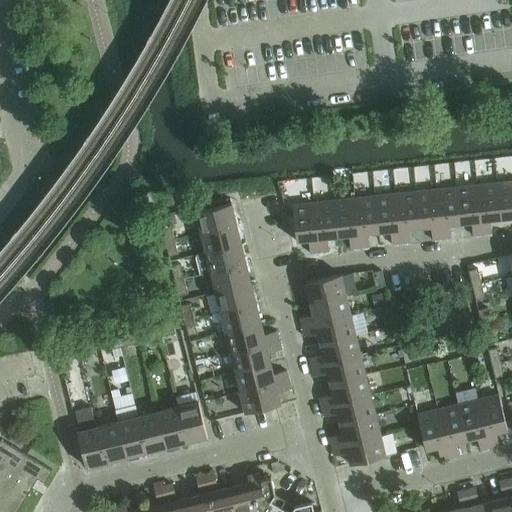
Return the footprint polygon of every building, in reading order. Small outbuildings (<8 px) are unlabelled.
[(511,180),(497,183),(501,219),(511,217),(511,180)] [(497,183),(477,185),(482,235),(492,234),(490,220),(501,219),(497,183)] [(477,185),(456,187),(460,224),(471,222),(473,236),(482,235),(477,185)] [(456,187),(436,189),(442,239),(451,238),(450,225),(460,224),(456,187)] [(436,189),(416,191),(420,228),(431,227),(432,240),(442,239),(436,189)] [(416,191),(396,193),(401,244),(411,243),(409,229),(420,228),(416,191)] [(396,193),(375,196),(379,232),(390,231),(391,245),(401,244),(396,193)] [(375,196),(354,198),(360,248),(369,247),(368,233),(379,232),(375,196)] [(354,198),(334,200),(338,237),(349,236),(350,249),(360,248),(354,198)] [(334,200),(314,202),(319,252),(329,251),(327,238),(338,237),(334,200)] [(319,252),(314,202),(292,205),(296,241),(308,240),(310,253),(319,252)] [(231,203),(195,212),(200,233),(236,224),(231,203)] [(161,227),(165,242),(174,239),(171,224),(161,227)] [(236,224),(200,233),(205,253),(241,244),(236,224)] [(174,239),(165,242),(169,257),(178,254),(174,239)] [(205,253),(195,255),(200,275),(210,272),(246,264),(241,244),(205,253)] [(171,266),(175,281),(184,279),(180,264),(171,266)] [(246,264),(210,272),(215,292),(251,283),(246,264)] [(468,271),(472,286),(481,283),(478,268),(468,271)] [(382,271),(373,273),(372,273),(376,288),(385,286),(382,271)] [(305,283),(310,304),(346,295),(341,274),(305,283)] [(184,279),(175,281),(178,296),(188,294),(184,279)] [(251,283),(215,292),(220,312),(256,303),(251,283)] [(481,283),(472,286),(476,301),(485,298),(481,283)] [(388,291),(374,295),(377,307),(391,304),(388,291)] [(300,318),(302,327),(351,315),(346,295),(310,304),(313,315),(300,318)] [(256,303),(220,312),(225,332),(261,323),(256,303)] [(181,306),(185,321),(194,319),(190,304),(181,306)] [(478,310),(482,325),(491,323),(487,308),(478,310)] [(351,315),(302,327),(304,336),(317,333),(320,344),(356,335),(351,315)] [(394,315),(385,317),(387,326),(396,324),(394,315)] [(194,319),(185,321),(188,336),(198,333),(194,319)] [(261,323),(225,332),(230,352),(279,340),(277,331),(263,334),(261,323)] [(491,323),(482,325),(485,340),(495,338),(491,323)] [(173,324),(158,328),(160,337),(175,334),(173,324)] [(160,337),(158,328),(143,332),(145,341),(160,337)] [(133,334),(118,338),(121,347),(136,343),(133,334)] [(309,357),(312,367),(361,355),(356,335),(320,344),(323,354),(309,357)] [(121,347),(118,338),(103,341),(106,351),(121,347)] [(279,340),(230,352),(235,372),(271,363),(268,353),(281,349),(279,340)] [(94,344),(79,347),(81,357),(96,353),(94,344)] [(81,357),(79,347),(64,351),(66,360),(81,357)] [(488,350),(491,365),(501,363),(497,348),(488,350)] [(361,355),(312,367),(314,376),(327,373),(330,384),(366,375),(361,355)] [(271,363),(235,372),(240,392),(289,380),(286,370),(273,374),(271,363)] [(501,363),(491,365),(495,380),(504,378),(501,363)] [(319,398),(322,407),(371,395),(366,375),(330,384),(332,394),(319,398)] [(289,380),(240,392),(245,413),(281,404),(278,392),(291,389),(289,380)] [(498,394),(477,399),(489,448),(499,446),(496,433),(507,430),(498,394)] [(371,395),(322,407),(324,416),(337,413),(340,423),(376,415),(371,395)] [(477,399),(458,404),(466,440),(477,437),(480,451),(489,448),(477,399)] [(198,401),(177,407),(186,442),(207,437),(198,401)] [(458,404),(438,409),(450,458),(459,456),(456,443),(466,440),(458,404)] [(135,405),(115,409),(118,421),(127,457),(147,452),(138,416),(135,405)] [(177,407),(158,411),(166,447),(186,442),(177,407)] [(450,458),(438,409),(417,414),(426,450),(437,447),(441,460),(450,458)] [(158,411),(138,416),(147,452),(166,447),(158,411)] [(329,437),(331,447),(380,434),(376,415),(340,423),(342,434),(329,437)] [(118,421),(98,426),(107,462),(127,457),(118,421)] [(98,426),(77,431),(86,467),(107,462),(98,426)] [(380,434),(331,447),(334,456),(347,453),(350,464),(386,455),(380,434)] [(0,455),(1,456),(0,457),(0,498),(27,455),(1,439),(0,440),(0,455)] [(27,455),(0,498),(0,507),(7,511),(17,511),(37,479),(45,483),(52,470),(27,455)] [(249,483),(230,487),(236,511),(254,511),(258,511),(259,511),(277,511),(285,500),(275,494),(271,477),(261,480),(259,473),(247,476),(249,483)] [(214,474),(205,476),(208,487),(217,485),(214,474)] [(208,487),(205,476),(196,478),(199,489),(208,487)] [(511,491),(508,480),(499,482),(502,493),(511,491)] [(172,484),(163,486),(166,497),(175,495),(172,484)] [(166,497),(163,486),(154,489),(157,500),(166,497)] [(236,511),(230,487),(209,492),(214,511),(236,511)] [(476,488),(467,490),(469,501),(478,499),(476,488)] [(469,501),(467,490),(457,492),(460,503),(469,501)] [(214,511),(209,492),(188,498),(191,511),(214,511)] [(511,511),(511,495),(491,501),(494,511),(511,511)] [(191,511),(188,498),(167,503),(169,511),(191,511)] [(285,500),(277,511),(321,511),(321,510),(314,511),(312,502),(295,506),(285,500)] [(494,511),(491,501),(470,506),(471,511),(494,511)] [(169,511),(167,503),(146,508),(147,511),(169,511)]
